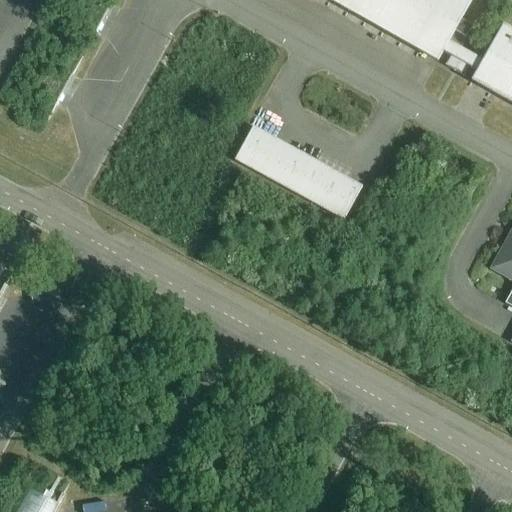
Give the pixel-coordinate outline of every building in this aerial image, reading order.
[(437,63),(443,54),(448,44),(455,33),(466,39),(472,28),(461,21),(473,0),(324,0),(332,4),(346,12),(350,14),(364,22),(368,24),(382,32),(385,34),(399,42),(403,44),(417,52),(437,63)] [(468,69),(477,73),(471,83),(474,84),(488,92),(496,96),(511,105),(511,32),(502,27),(482,63),(448,44),(443,54),(449,58),(451,59),(447,67),(446,67),(445,68),(462,77),(464,78),(465,77),(464,77),(468,69)] [(359,190),(251,130),(232,165),(340,225),(359,190)] [(511,224),(487,273),(511,285),(511,289),(503,307),(511,311),(511,339),(509,345),(511,346),(511,224)] [(0,250),(20,260),(31,241),(11,230),(0,250)] [(50,511),(53,507),(26,492),(15,511),(50,511)]
